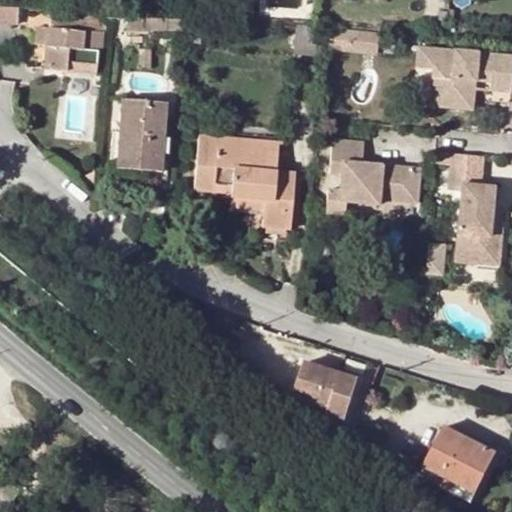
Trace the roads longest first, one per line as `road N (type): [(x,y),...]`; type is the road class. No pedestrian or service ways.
road 1 (residential): [(511,388),(241,302),(73,217),(18,151)]
road 2 (tertiary): [(0,343),(196,511)]
